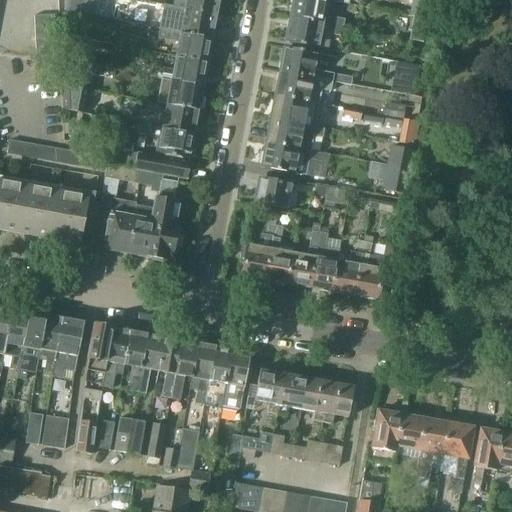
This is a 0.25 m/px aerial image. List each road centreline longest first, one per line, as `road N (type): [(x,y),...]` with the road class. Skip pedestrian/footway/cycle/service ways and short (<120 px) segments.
road 1 (residential): [(197,314),(257,0)]
road 2 (residential): [(511,371),(197,314)]
road 3 (residential): [(197,314),(0,279)]
